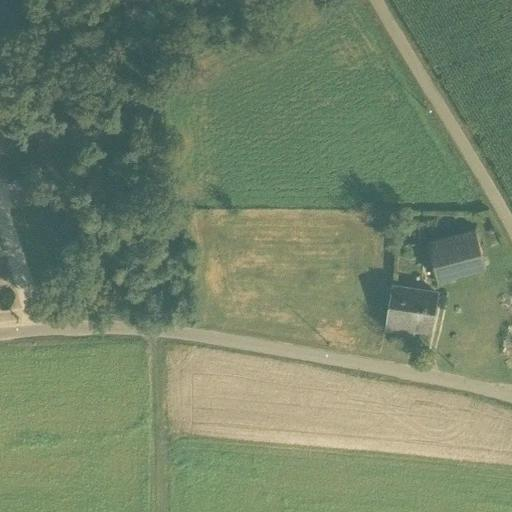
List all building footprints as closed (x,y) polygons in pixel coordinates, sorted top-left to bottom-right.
[(0,0),(0,26),(22,22),(17,0),(0,0)] [(16,206),(36,199),(27,175),(7,182),(16,206)] [(394,231),(395,247),(418,245),(417,229),(394,231)] [(485,269),(475,231),(426,243),(436,282),(485,269)] [(430,333),(436,291),(393,285),(386,330),(405,333),(405,329),(430,333)]
